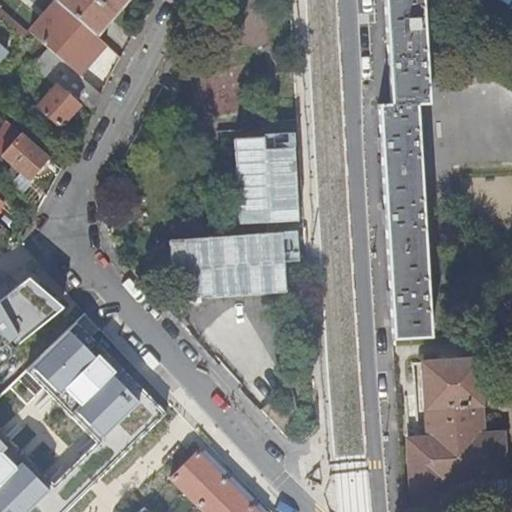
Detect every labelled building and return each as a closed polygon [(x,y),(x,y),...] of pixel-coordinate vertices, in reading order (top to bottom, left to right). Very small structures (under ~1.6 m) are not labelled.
[(95,35),(125,0),(58,0),(57,2),(81,22),(95,35)] [(424,7),(424,0),(384,0),(390,103),(378,104),(392,339),(429,337),(424,237),(431,237),(430,205),(422,205),(419,150),(426,149),(424,118),(417,118),(416,105),(430,105),(426,39),(434,38),(432,6),(424,7)] [(95,35),(81,22),(57,2),(30,33),(49,50),(58,57),(83,79),(110,48),(95,35)] [(36,65),(44,72),(58,57),(49,50),(36,65)] [(83,101),(93,110),(101,95),(102,95),(83,79),(58,57),(44,72),(42,74),(56,86),(38,106),(45,112),(43,113),(45,116),(47,114),(61,126),(79,105),(69,96),(72,91),(83,101)] [(79,105),(83,101),(72,91),(69,96),(79,105)] [(23,173),(30,180),(49,158),(9,123),(0,134),(0,152),(0,153),(23,173)] [(27,183),(30,180),(23,173),(11,186),(18,193),(27,183)] [(46,200),(27,183),(18,193),(40,213),(46,200)] [(59,319),(26,289),(0,310),(0,377),(17,360),(14,355),(59,319)] [(445,489),(444,480),(506,476),(504,433),(484,434),(478,358),(422,362),(428,437),(408,439),(411,492),(445,489)] [(281,394),(285,412),(296,410),(292,392),(281,394)] [(171,478),(205,511),(266,511),(264,510),(262,511),(258,511),(243,496),(246,492),(237,483),(233,487),(216,469),(220,465),(211,456),(207,461),(198,452),(171,478)]
